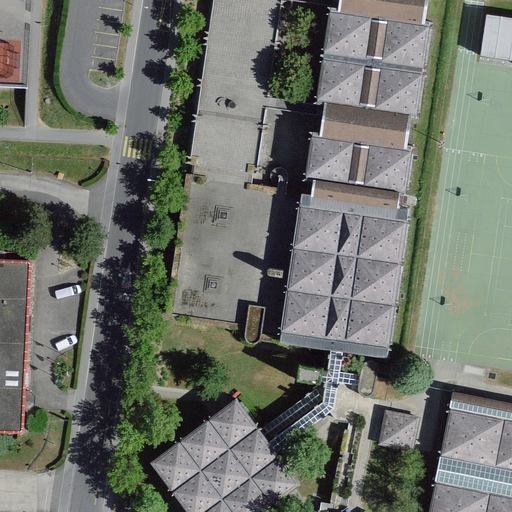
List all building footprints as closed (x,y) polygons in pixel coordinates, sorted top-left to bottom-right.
[(269,176),(286,0),(214,0),(197,168),(269,176)] [(330,0),(286,344),(391,358),(409,220),(401,219),(415,115),(420,115),(432,26),(424,25),(427,0),(330,0)] [(511,19),(486,17),(482,60),(511,62),(511,19)] [(0,428),(28,430),(35,265),(0,262),(0,428)] [(511,511),(511,410),(440,396),(416,511),(511,511)] [(225,398),(138,464),(173,511),(253,511),(291,484),(225,398)] [(417,417),(377,411),(372,448),(411,454),(417,417)]
